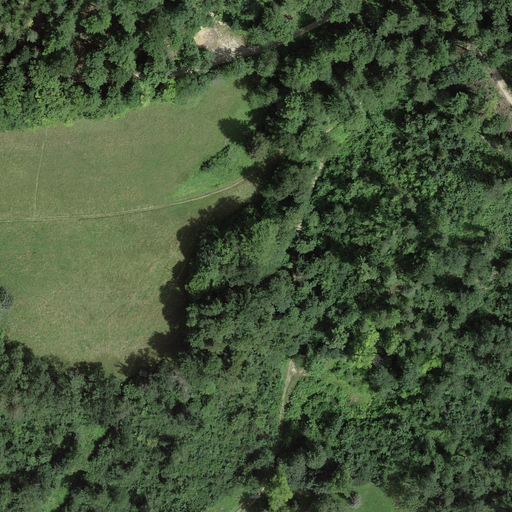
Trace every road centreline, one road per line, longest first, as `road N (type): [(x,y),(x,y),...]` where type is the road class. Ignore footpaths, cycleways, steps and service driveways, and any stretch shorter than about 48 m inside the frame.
road 1 (track): [(0,215),(189,200),(285,149),(319,142),(326,158),(293,223),(296,313),(273,467),(256,498),(237,511)]
road 2 (track): [(358,0),(305,31),(194,69),(0,80)]
road 3 (track): [(319,142),(354,105),(412,79),(511,154)]
